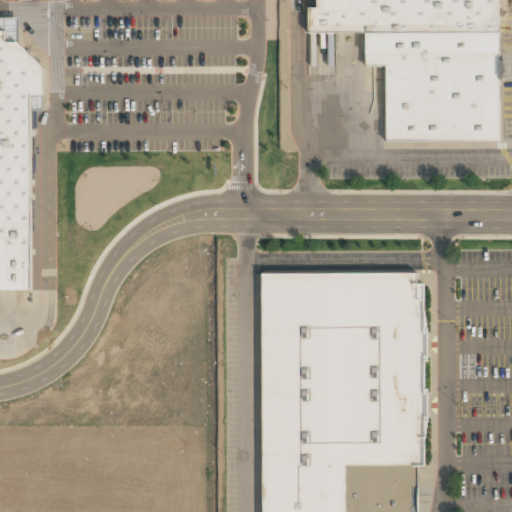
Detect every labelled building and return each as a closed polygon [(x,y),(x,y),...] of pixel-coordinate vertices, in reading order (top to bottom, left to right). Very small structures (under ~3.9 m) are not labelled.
[(496,30),(495,0),(314,0),(314,9),(306,9),(306,31),(363,33),(496,30)] [(364,65),(382,64),(383,142),(498,140),(496,30),(363,33),(364,65)] [(0,291),(31,291),(31,99),(34,95),(43,95),(43,65),(10,41),(9,41),(9,32),(0,32),(0,291)] [(261,511),(260,273),(418,272),(419,282),(426,282),(426,465),(419,465),(347,465),(347,511),(261,511)] [(419,465),(419,511),(347,511),(347,465),(419,465)]
